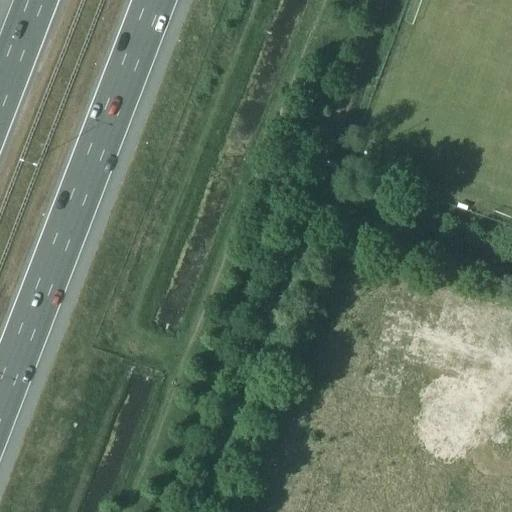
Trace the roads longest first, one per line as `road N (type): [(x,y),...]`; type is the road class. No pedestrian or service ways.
road 1 (track): [(135,511),(328,0)]
road 2 (motorway): [(0,403),(155,0)]
